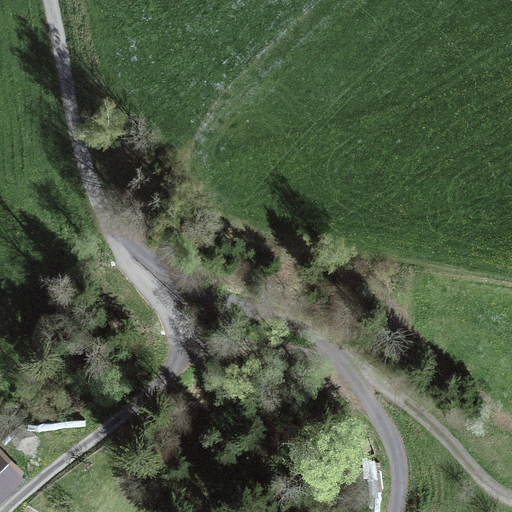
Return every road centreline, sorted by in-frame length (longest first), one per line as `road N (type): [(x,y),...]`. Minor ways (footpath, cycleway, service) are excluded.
road 1 (track): [(112,229),(134,272),(190,332),(157,387),(3,511)]
road 2 (track): [(354,375),(324,341),(190,288),(112,229)]
road 3 (track): [(50,0),(87,170),(112,229)]
road 4 (track): [(511,498),(494,490),(417,413),(354,375)]
road 5 (track): [(190,332),(300,354),(354,375)]
road 6 (track): [(354,375),(390,437),(393,511)]
